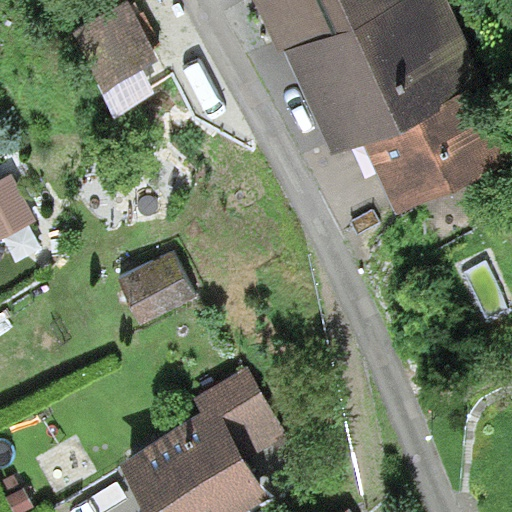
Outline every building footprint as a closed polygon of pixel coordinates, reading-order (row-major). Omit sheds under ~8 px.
[(260,0),(283,51),(294,47),(338,146),(369,132),(480,83),(492,77),(457,0),(260,0)] [(128,5),(76,31),(103,86),(155,60),(128,5)] [(511,100),(492,110),(480,83),(369,132),(405,214),(511,166),(511,100)] [(12,167),(0,172),(0,232),(35,213),(12,167)] [(178,245),(121,270),(140,314),(197,289),(178,245)] [(201,400),(122,442),(159,511),(223,511),(273,485),(253,448),(287,429),(250,359),(194,388),(201,400)]
